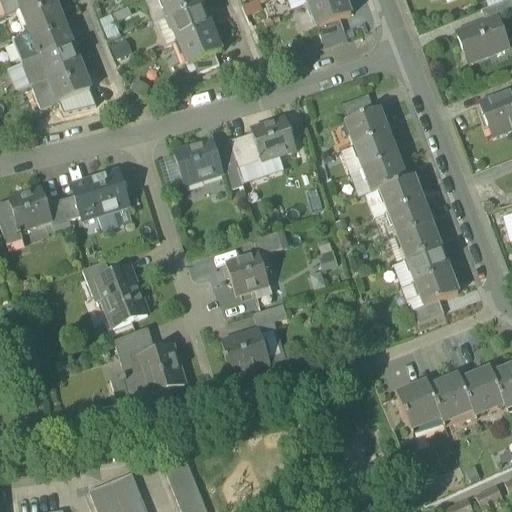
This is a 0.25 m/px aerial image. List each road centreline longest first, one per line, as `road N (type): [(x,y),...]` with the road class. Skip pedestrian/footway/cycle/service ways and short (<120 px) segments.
road 1 (residential): [(135,133),(216,408)]
road 2 (residential): [(135,133),(407,48)]
road 3 (residential): [(407,48),(504,309)]
road 4 (residential): [(504,309),(362,364)]
road 5 (unknown): [(135,133),(80,0)]
road 6 (residential): [(0,164),(135,133)]
